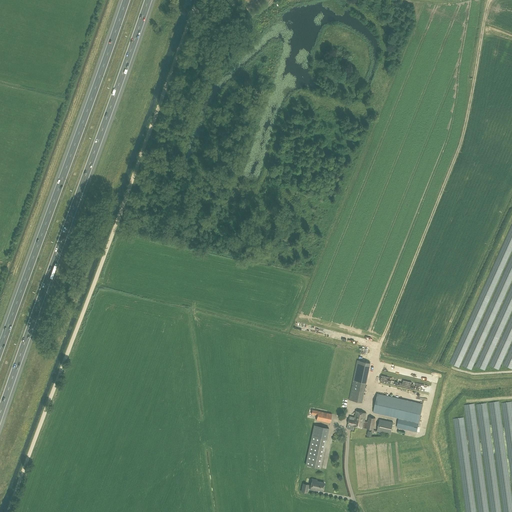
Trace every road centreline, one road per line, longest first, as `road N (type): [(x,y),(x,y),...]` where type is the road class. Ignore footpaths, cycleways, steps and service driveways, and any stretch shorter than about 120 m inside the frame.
road 1 (track): [(9,511),(192,11)]
road 2 (motorway): [(0,413),(148,0)]
road 3 (motorway): [(125,0),(0,347)]
